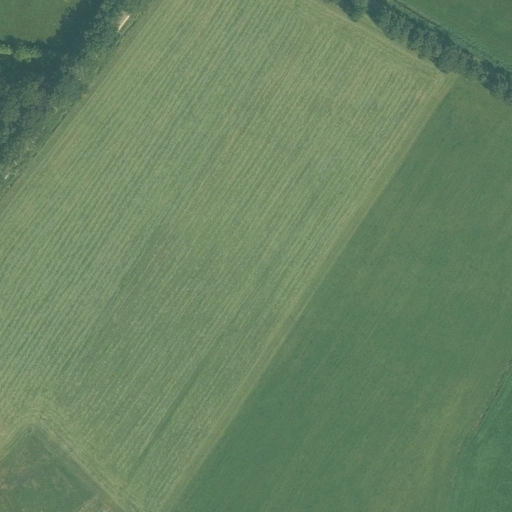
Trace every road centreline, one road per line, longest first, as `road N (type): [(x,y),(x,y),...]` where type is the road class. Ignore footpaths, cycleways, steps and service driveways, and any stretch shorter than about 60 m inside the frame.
road 1 (unclassified): [(0,178),(135,0)]
road 2 (unclassified): [(511,86),(364,0)]
